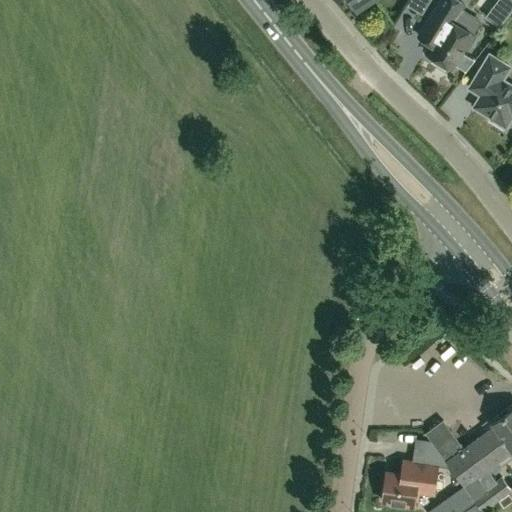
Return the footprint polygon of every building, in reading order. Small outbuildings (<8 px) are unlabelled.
[(346,0),(356,14),(371,4),(369,1),(370,0),(346,0)] [(409,0),(408,4),(422,12),(428,0),(409,0)] [(464,4),(457,0),(440,0),(418,37),(431,45),(426,53),(433,57),(431,61),(445,69),(447,65),(452,68),(454,64),(466,71),(475,59),(462,52),(464,47),(467,49),(475,36),(453,22),(464,4)] [(487,55),(467,89),(479,96),(472,108),(488,118),(487,120),(503,130),(511,117),(511,87),(500,80),(508,68),(487,55)] [(477,500),(484,509),(511,489),(502,476),(496,481),(488,469),(498,462),(501,466),(511,457),(511,408),(493,422),(495,426),(465,448),(444,420),(427,432),(435,444),(452,467),(466,485),(477,500)] [(404,460),(402,474),(387,472),(382,501),(414,505),(416,491),(434,493),(438,465),(404,460)] [(466,485),(448,497),(458,511),(460,511),(477,500),(466,485)]
